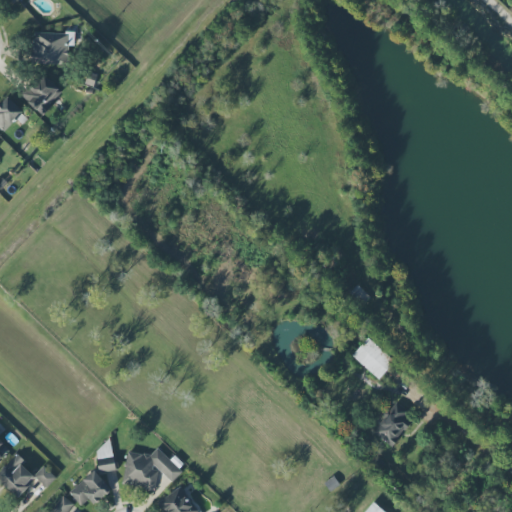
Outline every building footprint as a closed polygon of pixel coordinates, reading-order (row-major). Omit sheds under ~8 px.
[(68,65),(69,34),(33,33),(33,64),(68,65)] [(22,96),(40,115),(63,94),(45,75),(22,96)] [(0,105),(0,127),(5,132),(24,112),(8,97),(0,105)] [(379,380),(395,362),(369,338),(353,355),(379,380)] [(391,447),(414,418),(395,403),(372,432),(391,447)] [(0,459),(10,449),(0,439),(0,459)] [(127,452),(122,485),(153,490),(155,488),(158,470),(172,483),(182,471),(157,448),(150,455),(127,452)] [(0,481),(18,498),(36,479),(23,466),(26,462),(17,454),(0,472),(0,481)] [(47,488),(56,476),(42,466),(34,478),(47,488)] [(111,490),(95,471),(69,492),(81,506),(88,500),(93,505),(111,490)] [(196,511),(183,486),(157,500),(163,511),(196,511)] [(66,511),(72,503),(62,496),(51,511),(66,511)] [(385,511),(374,502),(364,511),(385,511)]
